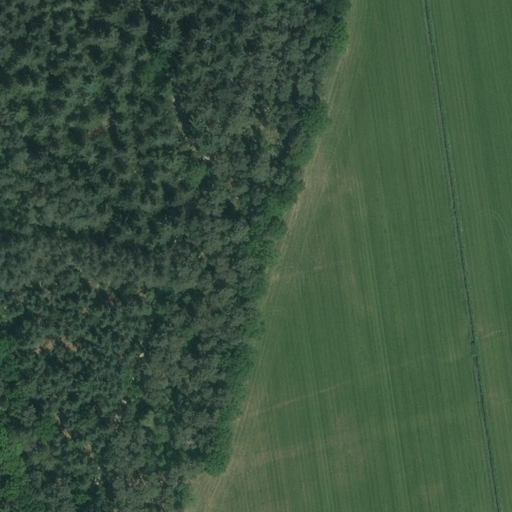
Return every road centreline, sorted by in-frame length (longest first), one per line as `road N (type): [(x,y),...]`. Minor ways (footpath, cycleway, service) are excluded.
road 1 (track): [(84,511),(260,0)]
road 2 (track): [(136,0),(198,178)]
